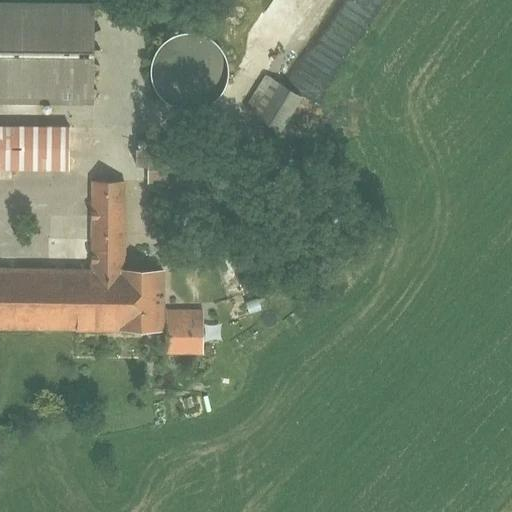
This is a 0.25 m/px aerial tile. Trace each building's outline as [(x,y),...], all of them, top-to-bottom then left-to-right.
[(0,2),(0,105),(94,106),(95,3),(0,2)] [(222,55),(212,42),(200,35),(185,33),(171,36),(158,45),(151,58),(149,73),(153,87),(162,99),(174,106),(190,108),(203,105),(216,96),(224,82),(225,68),(222,55)] [(267,72),(246,109),(283,131),(305,94),(267,72)] [(0,170),(73,171),(73,125),(0,125),(0,170)] [(149,144),(136,143),(136,167),(147,167),(147,189),(154,189),(190,189),(191,144),(149,144)] [(0,334),(163,336),(163,353),(203,352),(202,311),(162,312),(163,269),(122,268),(123,181),(89,181),(88,268),(0,267),(0,334)] [(232,275),(241,298),(290,280),(281,256),(232,275)]
